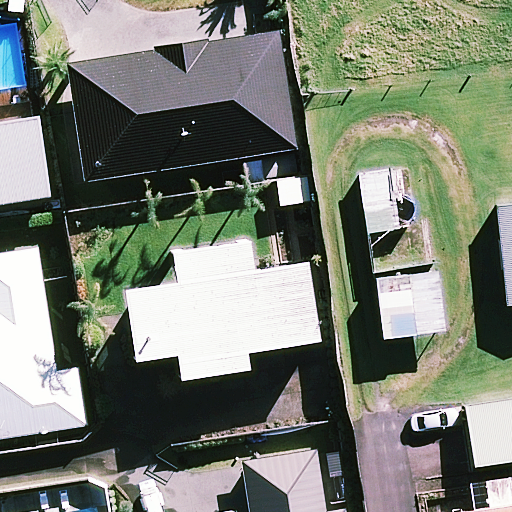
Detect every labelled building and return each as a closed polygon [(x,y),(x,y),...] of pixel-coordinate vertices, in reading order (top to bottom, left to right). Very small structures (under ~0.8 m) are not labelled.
[(291,144),(274,27),(63,58),(81,175),(291,144)] [(0,108),(0,198),(43,193),(31,104),(0,108)] [(373,274),(437,264),(422,164),(358,174),(373,274)] [(511,300),(511,201),(494,203),(504,301),(511,300)] [(247,265),(243,236),(167,245),(170,276),(120,282),(128,353),(172,348),(175,373),(243,365),(240,345),(312,336),(303,258),(247,265)] [(54,371),(34,247),(0,252),(0,435),(84,422),(76,367),(54,371)] [(437,264),(373,274),(382,336),(446,326),(437,264)] [(323,511),(314,450),(241,461),(248,511),(342,511),(342,508),(323,511)] [(511,502),(511,475),(476,480),(478,503),(433,509),(433,511),(511,511),(511,503),(511,502)]
